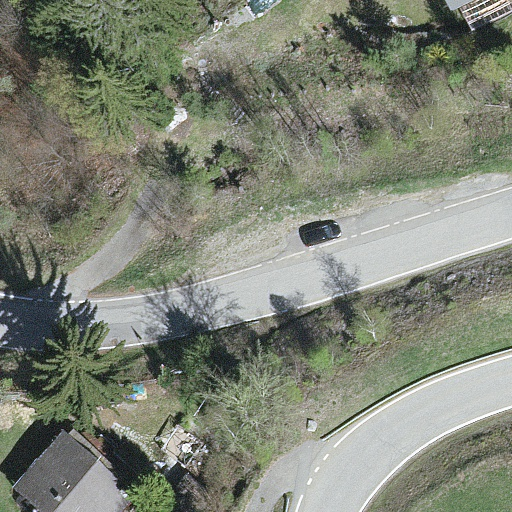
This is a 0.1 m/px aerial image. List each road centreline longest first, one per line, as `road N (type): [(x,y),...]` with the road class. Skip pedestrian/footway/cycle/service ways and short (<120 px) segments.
road 1 (unclassified): [(511,215),(184,310),(82,325),(0,322)]
road 2 (unclassified): [(329,511),(363,458),(403,425),(511,380)]
